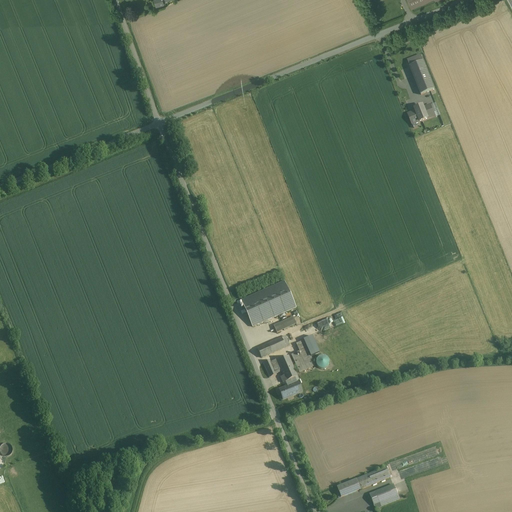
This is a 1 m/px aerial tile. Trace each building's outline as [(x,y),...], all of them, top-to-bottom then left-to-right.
[(436,90),(424,61),(409,66),(421,96),(436,90)] [(423,105),(418,107),(424,121),(434,116),(430,105),(424,108),(423,105)] [(413,125),(424,121),(418,107),(414,109),(415,111),(409,114),(410,116),(409,116),(413,125)] [(285,282),(241,301),(252,327),(296,308),(285,282)] [(336,325),(344,322),(340,313),(315,323),(317,328),(335,322),(336,325)] [(293,318),(273,326),(277,334),(296,325),(293,318)] [(285,337),(257,349),(262,358),(289,346),(285,337)] [(299,372),(315,366),(303,341),(296,344),(299,351),(291,355),(299,372)] [(269,360),(263,363),(269,378),(276,375),(276,374),(282,372),(283,376),(280,378),(283,383),(286,382),(295,378),(297,377),(288,356),(277,361),(280,368),(275,370),(272,362),(270,362),(269,360)] [(323,356),(319,356),(318,357),(316,359),(316,363),(317,366),(319,368),(323,368),(325,367),(327,366),(328,365),(328,361),(327,358),(323,356)] [(295,378),(286,382),(288,387),(298,383),(297,381),(295,378)] [(288,387),(279,391),(283,400),(302,392),(298,383),(288,387)] [(12,445),(2,445),(2,453),(11,453),(12,445)] [(386,467),(337,487),(341,497),(390,477),(386,467)] [(393,485),(370,494),(374,505),(398,495),(393,485)]
